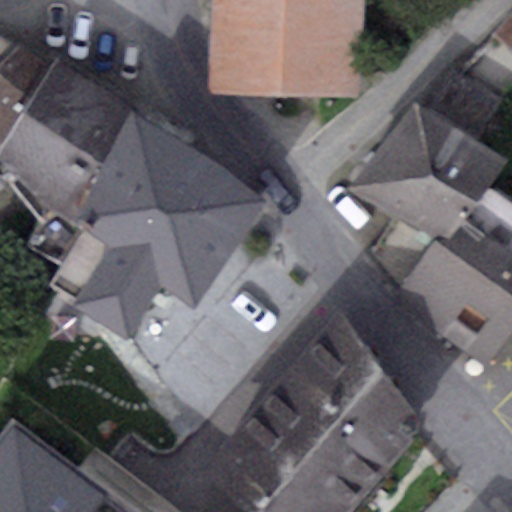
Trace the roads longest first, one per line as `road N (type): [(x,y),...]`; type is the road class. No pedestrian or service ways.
road 1 (tertiary): [(511,451),(414,346),(298,187)]
road 2 (residential): [(298,187),(496,0)]
road 3 (tertiary): [(298,187),(196,102),(166,0)]
